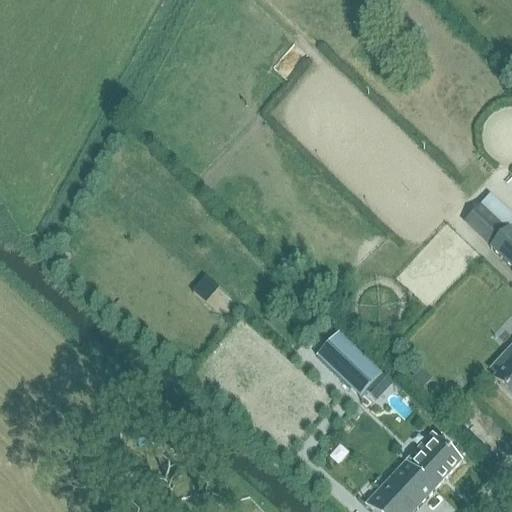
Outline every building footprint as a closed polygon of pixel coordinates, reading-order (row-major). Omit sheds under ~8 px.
[(466,223),(493,248),(510,230),(511,226),(511,220),(488,198),(466,223)] [(511,231),(510,230),(493,248),(490,250),(511,270),(511,231)] [(236,312),(191,369),(271,434),(293,432),(304,419),(303,405),(313,404),(324,391),(311,380),(304,388),(288,390),(281,398),(278,357),(268,357),(258,350),(262,344),(262,333),(236,312)] [(312,323),(301,334),(307,340),(318,328),(312,323)] [(360,400),(382,377),(339,335),(316,359),(338,379),(360,400)] [(511,361),(511,362),(505,357),(490,372),(497,377),(494,381),(511,397),(511,361)] [(471,425),(487,433),(492,423),(476,415),(471,425)] [(355,429),(322,464),(339,480),(372,445),(355,429)] [(372,511),(416,511),(461,464),(432,437),(367,507),(372,511)] [(482,470),(468,482),(480,496),(494,484),(482,470)]
